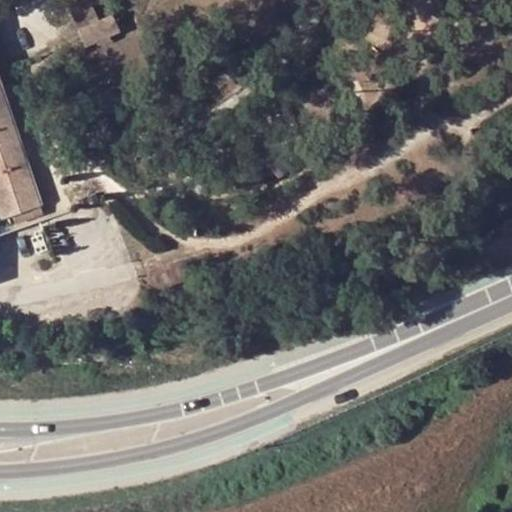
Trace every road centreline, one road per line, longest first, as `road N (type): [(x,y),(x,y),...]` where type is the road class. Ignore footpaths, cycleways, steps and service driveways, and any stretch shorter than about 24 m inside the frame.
road 1 (secondary): [(0,473),(160,449),(306,396),(511,298)]
road 2 (secondary): [(511,291),(197,406),(100,427),(0,431)]
